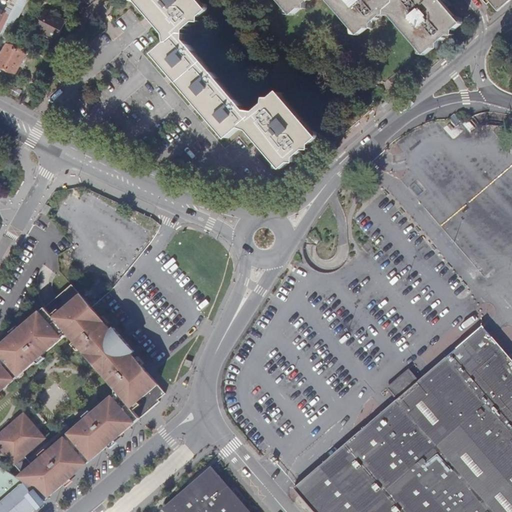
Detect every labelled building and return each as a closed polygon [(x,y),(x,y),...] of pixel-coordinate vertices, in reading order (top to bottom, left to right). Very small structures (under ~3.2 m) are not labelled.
[(27,0),(18,0),(13,11),(10,16),(4,28),(11,31),(27,0)] [(13,11),(18,0),(11,0),(7,8),(13,11)] [(23,15),(36,21),(45,0),(35,0),(41,2),(38,8),(28,3),(23,15)] [(209,11),(199,0),(139,0),(151,13),(157,20),(159,23),(174,41),(158,54),(172,70),(174,73),(177,76),(197,99),(199,102),(201,105),(211,115),(213,118),(215,121),(230,138),(246,124),(264,144),(266,147),(270,151),(284,167),(291,162),(297,163),(297,157),(306,149),(312,149),(312,144),(319,138),(281,94),(273,100),(269,99),(268,105),(258,114),(253,113),(253,118),(181,35),(186,35),(187,30),(197,21),(201,22),(202,17),(209,11)] [(283,0),(296,14),(302,9),(308,9),(307,4),(312,0),(332,0),(362,34),(369,28),(374,29),(374,24),(385,15),(390,15),(390,10),(429,54),(435,48),(441,49),(441,43),(451,34),(456,35),(456,30),(463,25),(448,8),(446,6),(441,0),(395,0),(396,4),(392,0),(283,0)] [(491,2),(499,11),(511,0),(484,0),(488,5),(491,2)] [(0,31),(2,32),(4,28),(10,16),(0,10),(0,31)] [(67,21),(45,10),(36,29),(57,39),(67,21)] [(0,38),(6,41),(11,31),(4,28),(2,32),(0,35),(0,38)] [(28,53),(8,43),(0,58),(0,64),(17,73),(28,53)] [(358,105),(345,90),(338,97),(351,111),(354,109),(355,108),(358,105)] [(47,497),(49,498),(161,401),(159,399),(163,396),(167,393),(93,308),(73,284),(45,308),(49,312),(40,319),(37,315),(0,347),(0,351),(1,353),(0,353),(0,392),(12,382),(9,378),(17,370),(21,374),(63,338),(70,337),(115,389),(113,396),(33,466),(25,456),(45,439),(24,414),(0,434),(0,448),(23,475),(18,479),(47,497)] [(45,308),(37,315),(40,319),(49,312),(45,308)] [(511,511),(511,359),(483,327),(420,381),(410,369),(388,388),(398,400),(295,487),(316,511),(511,511)] [(17,370),(9,378),(12,382),(21,374),(17,370)] [(0,511),(30,511),(47,497),(18,479),(0,466),(0,511)] [(248,511),(213,470),(167,509),(169,511),(248,511)]
